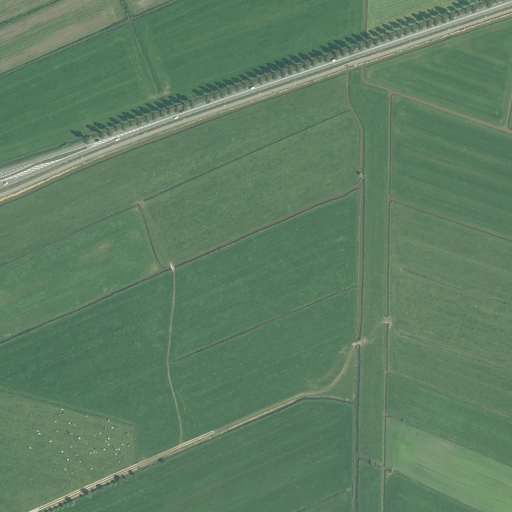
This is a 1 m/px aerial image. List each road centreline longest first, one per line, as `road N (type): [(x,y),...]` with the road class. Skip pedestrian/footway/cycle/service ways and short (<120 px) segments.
road 1 (primary): [(133,129),(511,1)]
road 2 (track): [(361,370),(32,511)]
road 3 (track): [(159,247),(139,197),(0,253)]
road 4 (primary): [(0,186),(133,129)]
road 5 (primary): [(133,129),(0,173)]
